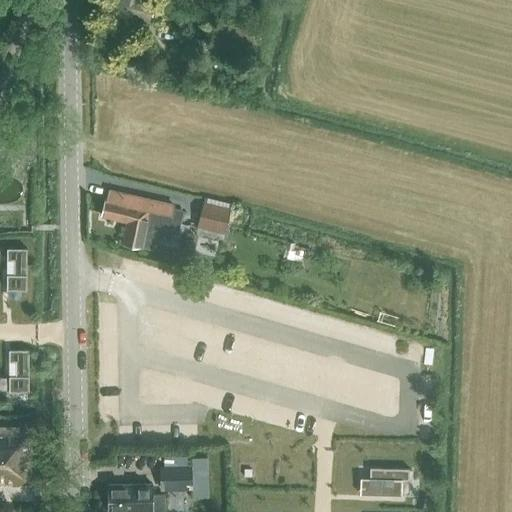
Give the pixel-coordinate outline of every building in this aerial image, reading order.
[(104,0),(102,10),(148,22),(154,0),(104,0)] [(212,53),(240,61),(240,59),(248,62),(257,31),(249,29),(221,22),(212,53)] [(102,215),(126,220),(126,222),(122,241),(141,245),(148,214),(164,218),(163,226),(178,229),(181,215),(172,213),(174,206),(151,200),(151,199),(108,188),(106,198),(102,215)] [(225,231),(231,209),(204,202),(199,225),(225,231)] [(32,238),(6,237),(6,294),(32,294),(32,238)] [(30,349),(10,349),(10,391),(29,391),(30,349)] [(0,481),(31,482),(32,425),(0,425),(0,481)] [(207,458),(192,458),(192,466),(192,468),(208,468),(207,458)] [(362,478),(361,491),(382,492),(382,493),(400,494),(401,480),(409,480),(410,468),(370,467),(370,479),(362,478)] [(179,489),(180,476),(157,476),(157,488),(179,489)] [(110,486),(110,511),(165,511),(165,496),(151,496),(150,485),(110,486)]
